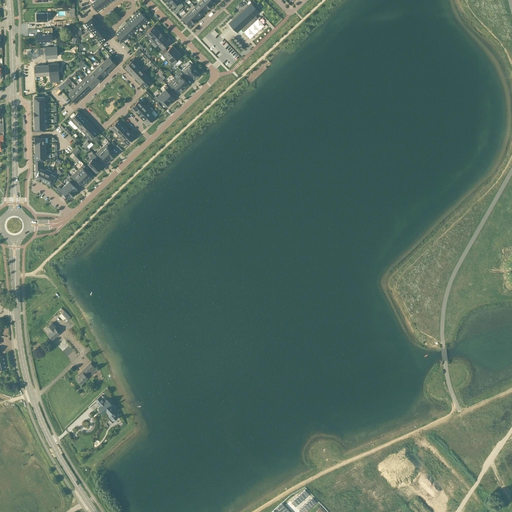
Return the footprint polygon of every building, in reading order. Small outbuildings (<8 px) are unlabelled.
[(102,8),(95,0),(91,3),(97,12),(102,8)] [(95,0),(102,8),(106,5),(102,0),(95,0)] [(207,8),(208,8),(210,6),(203,0),(199,0),(198,1),(205,9),(207,8)] [(251,0),(229,21),(238,30),(260,10),(251,0)] [(193,4),(202,13),(205,9),(198,1),(198,2),(198,3),(195,6),(193,4)] [(198,17),(202,13),(193,4),(189,8),(198,17)] [(196,19),(198,17),(189,8),(190,9),(186,12),(185,12),(194,21),(196,19)] [(142,22),(144,24),(149,20),(139,10),(135,14),(142,22)] [(194,21),(185,12),(181,16),(189,25),(191,23),(192,23),(194,21)] [(48,13),(37,13),(37,21),(48,21),(48,13)] [(135,14),(131,18),(139,26),(142,22),(144,24),(142,22),(135,14)] [(84,23),(88,27),(96,21),(92,16),(84,23)] [(127,22),(135,30),(139,26),(131,18),(127,22)] [(91,32),(99,25),(96,21),(88,27),(91,32)] [(131,33),(135,30),(127,22),(123,26),(131,33)] [(103,29),(99,25),(91,32),(95,36),(103,29)] [(127,37),(131,33),(123,26),(119,29),(127,37)] [(150,38),(158,30),(154,26),(146,34),(150,38)] [(45,34),(37,35),(37,42),(51,41),(50,29),(45,29),(45,34)] [(98,40),(106,33),(103,29),(95,36),(98,40)] [(115,33),(123,41),(127,37),(119,29),(115,33)] [(150,38),(151,37),(154,40),(153,42),(162,34),(160,32),(158,30),(150,38)] [(110,37),(106,33),(98,40),(102,44),(105,41),(110,37)] [(165,38),(163,36),(164,36),(162,34),(153,42),(157,46),(165,38)] [(157,46),(159,45),(162,49),(169,42),(165,38),(157,46)] [(167,50),(165,48),(163,49),(160,52),(167,59),(177,50),(172,45),(167,50)] [(45,58),(58,57),(57,48),(44,49),(45,58)] [(175,59),(181,54),(177,50),(167,59),(168,58),(172,62),(170,63),(173,66),(175,64),(177,62),(175,59)] [(111,68),(117,62),(114,59),(113,60),(109,56),(105,60),(104,59),(103,59),(111,68)] [(107,71),(111,68),(103,59),(99,63),(107,71)] [(127,63),(124,65),(125,66),(129,71),(136,64),(138,63),(133,59),(132,60),(128,64),(127,63)] [(50,82),(60,81),(58,63),(49,64),(34,66),(35,76),(49,75),(50,82)] [(96,67),(103,75),(107,71),(99,63),(96,67)] [(199,75),(198,74),(199,73),(197,71),(197,70),(194,67),(189,63),(182,70),(181,70),(183,73),(186,75),(189,72),(194,78),(195,77),(196,78),(199,75)] [(136,64),(129,71),(133,75),(140,68),(136,64)] [(103,75),(96,67),(93,69),(92,70),(100,79),(103,75)] [(140,68),(133,75),(137,79),(144,72),(140,68)] [(92,70),(88,74),(96,82),(100,79),(92,70)] [(185,76),(181,71),(179,74),(180,75),(176,79),(174,77),(184,88),(184,87),(185,88),(188,85),(188,84),(183,78),(185,76)] [(144,72),(137,79),(141,82),(149,75),(149,74),(147,76),(144,72)] [(88,74),(89,76),(85,79),(92,86),(96,82),(88,74)] [(148,76),(141,82),(145,87),(146,88),(149,85),(148,84),(152,80),(153,79),(150,76),(149,75),(148,76)] [(174,77),(168,84),(172,88),(174,86),(180,92),(184,88),(174,77)] [(92,86),(85,79),(81,83),(88,90),(89,89),(92,86)] [(88,90),(81,83),(77,87),(84,94),(88,90)] [(165,89),(161,93),(170,102),(170,101),(174,97),(168,92),(171,90),(167,85),(164,88),(165,89)] [(73,90),(80,97),(84,94),(77,87),(73,90)] [(73,101),(75,103),(80,97),(73,90),(69,95),(73,99),(72,100),(73,101)] [(156,95),(153,98),(158,102),(160,100),(165,106),(170,102),(161,93),(158,95),(157,97),(156,95)] [(134,104),(131,107),(135,111),(143,104),(139,100),(134,104)] [(143,104),(135,111),(139,116),(148,107),(147,108),(143,104)] [(139,116),(143,120),(152,111),(148,107),(139,116)] [(75,114),(70,119),(74,123),(82,116),(77,110),(74,113),(75,114)] [(147,124),(148,124),(151,122),(150,121),(155,117),(151,113),(152,111),(143,120),(147,124)] [(78,127),(86,119),(82,116),(74,123),(78,127)] [(86,119),(78,127),(82,131),(90,123),(86,119)] [(115,121),(116,122),(111,127),(115,131),(123,124),(118,119),(115,121)] [(83,130),(86,134),(85,135),(94,127),(90,123),(82,131),(83,130)] [(123,124),(115,131),(119,135),(118,136),(127,128),(123,124)] [(92,137),(93,138),(99,133),(94,127),(85,135),(89,140),(92,137)] [(122,140),(131,132),(127,128),(118,136),(118,137),(122,140)] [(127,143),(132,139),(134,138),(135,137),(131,132),(122,140),(123,139),(127,143)] [(110,147),(112,145),(108,141),(102,147),(112,157),(113,155),(116,153),(110,147)] [(112,157),(102,147),(95,153),(99,158),(102,156),(107,161),(111,157),(112,157)] [(98,171),(101,168),(100,168),(101,167),(96,161),(99,158),(93,152),(91,154),(89,156),(91,157),(88,159),(86,161),(91,166),(90,167),(93,170),(94,169),(96,172),(97,171),(98,171)] [(45,154),(35,154),(36,160),(36,163),(40,163),(40,160),(45,160),(45,154)] [(39,172),(36,177),(38,178),(41,180),(46,169),(45,171),(40,168),(40,163),(36,163),(36,171),(39,172)] [(86,171),(88,169),(83,164),(77,170),(87,180),(91,176),(86,171)] [(46,169),(41,180),(46,182),(51,171),(46,169)] [(77,170),(70,176),(75,181),(77,179),(82,185),(83,184),(84,185),(87,182),(86,181),(87,180),(77,170)] [(51,171),(46,182),(51,185),(55,176),(50,174),(51,171)] [(69,181),(65,185),(73,194),(75,192),(77,190),(72,184),(74,182),(70,177),(67,180),(69,181)] [(59,186),(56,189),(58,191),(61,194),(63,192),(69,198),(71,196),(73,194),(65,185),(61,189),(59,186)] [(62,307),(59,310),(62,313),(59,315),(66,322),(71,316),(62,307)] [(54,309),(46,316),(49,319),(57,312),(54,309)] [(52,318),(42,327),(49,335),(59,326),(52,318)] [(86,368),(85,367),(80,373),(81,374),(76,378),(81,383),(88,377),(86,375),(89,372),(92,375),(97,370),(91,364),(86,368)] [(100,396),(96,400),(101,405),(99,407),(104,413),(106,411),(109,414),(108,415),(113,420),(117,416),(112,411),(115,408),(112,405),(113,405),(107,399),(102,394),(101,396),(100,396)]
